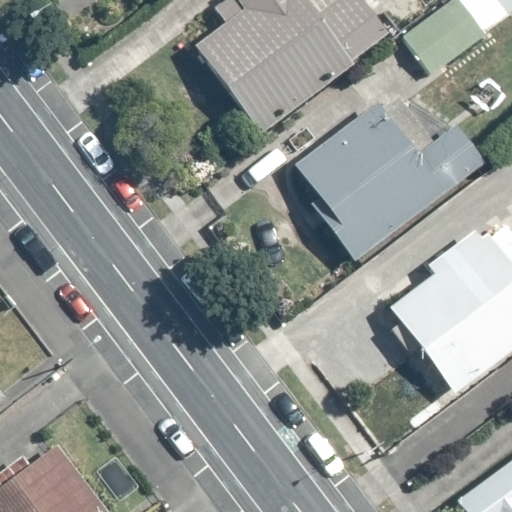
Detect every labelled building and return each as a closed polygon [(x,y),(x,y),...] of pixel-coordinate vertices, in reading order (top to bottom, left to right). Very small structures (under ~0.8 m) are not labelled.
[(219,0),(209,9),(220,23),(186,49),(254,136),(385,34),(359,0),(219,0)] [(511,0),(445,0),(397,36),(426,74),(511,9),(511,0)] [(429,142),(389,89),(284,167),(320,214),(313,219),(347,264),(480,164),(451,126),(429,142)] [(511,230),(495,209),(421,266),(429,276),(382,312),(448,398),(511,349),(511,230)] [(0,511),(93,511),(47,449),(0,483),(0,511)] [(511,511),(511,457),(449,504),(454,511),(511,511)]
